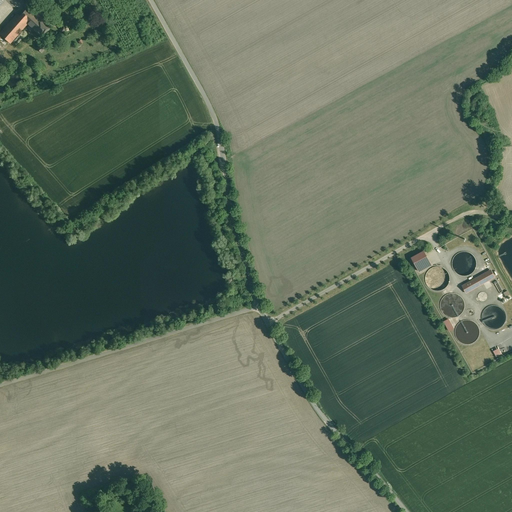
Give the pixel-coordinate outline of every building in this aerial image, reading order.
[(32,3),(20,16),(28,23),(34,15),(41,21),(46,15),(32,3)] [(0,33),(0,34),(1,36),(10,43),(27,23),(28,23),(20,16),(17,14),(0,33)] [(41,21),(34,15),(28,23),(27,23),(42,36),(49,29),(41,21)] [(43,41),(37,48),(41,53),(48,46),(43,41)] [(469,252),(466,252),(464,251),(462,252),(459,252),(457,254),(455,255),(454,257),(453,259),(452,262),(452,264),(452,266),(453,269),(455,271),(457,273),(459,275),(462,276),(465,276),(467,276),(469,275),(471,274),(473,272),(475,270),(476,268),(476,266),(477,264),(476,261),(476,259),(474,257),(473,255),(471,253),(469,252)] [(423,252),(411,258),(418,272),(430,265),(423,252)] [(444,268),(442,267),(440,267),(436,267),(432,268),(428,271),(426,274),(425,276),(425,279),(426,281),(428,286),(432,290),(437,291),(442,290),(446,287),(448,285),(449,283),(450,281),(450,278),(450,276),(449,274),(448,272),(446,270),(444,268)] [(491,270),(462,286),(466,293),(494,277),(491,270)] [(503,291),(497,280),(494,282),(500,293),(503,291)] [(484,292),(482,292),(480,292),(479,293),(478,295),(478,296),(478,298),(479,299),(480,301),(482,301),(483,301),(485,301),(486,300),(487,298),(487,297),(487,295),(486,294),(485,293),(484,292)] [(455,293),(452,293),(450,293),(447,294),(445,295),(444,297),(442,299),(441,301),(440,303),(440,306),(440,308),(441,310),(442,312),(446,316),(451,318),(456,317),(461,314),(464,310),(465,308),(465,305),(464,303),(464,300),(463,298),(461,296),(459,295),(457,294),(455,293)] [(494,305),(491,305),(489,306),(487,307),(485,309),(484,311),(482,313),(482,315),(482,317),(482,320),(484,325),(488,328),(493,329),(499,329),(503,326),(504,324),(506,322),(506,319),(506,317),(506,315),(505,312),(504,310),(503,308),(501,307),(498,306),(496,305),(494,305)] [(443,321),(449,332),(455,329),(449,318),(443,321)] [(467,320),(465,320),(462,321),(460,322),(458,324),(457,325),(456,328),(455,330),(455,332),(455,335),(456,337),(459,341),(463,344),(468,344),(472,343),(476,341),(479,337),(479,334),(480,332),(479,329),(479,327),(477,325),(476,323),(474,322),(472,321),(469,320),(467,320)]
